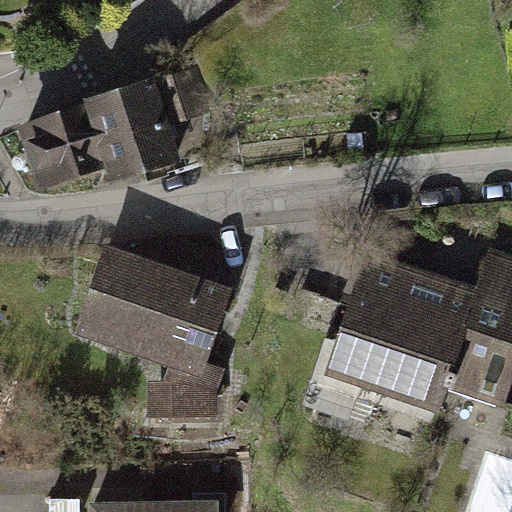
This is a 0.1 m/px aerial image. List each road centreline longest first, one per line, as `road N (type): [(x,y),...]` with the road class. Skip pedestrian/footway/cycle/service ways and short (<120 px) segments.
road 1 (residential): [(0,217),(65,222),(511,181)]
road 2 (residential): [(0,105),(130,45),(194,0)]
